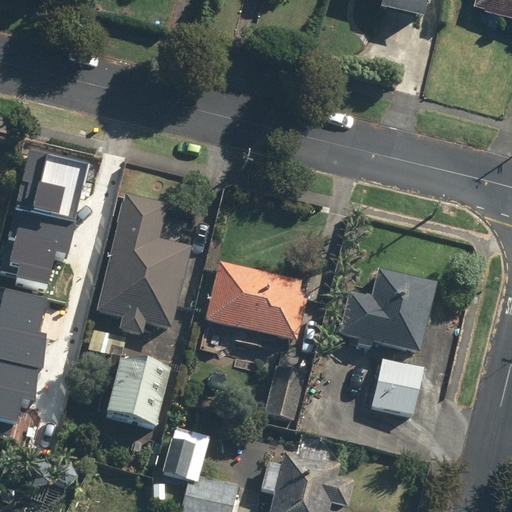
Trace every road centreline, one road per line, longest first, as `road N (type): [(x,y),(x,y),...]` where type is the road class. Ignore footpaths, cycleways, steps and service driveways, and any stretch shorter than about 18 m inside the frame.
road 1 (residential): [(0,61),(511,186)]
road 2 (residential): [(476,511),(511,358)]
